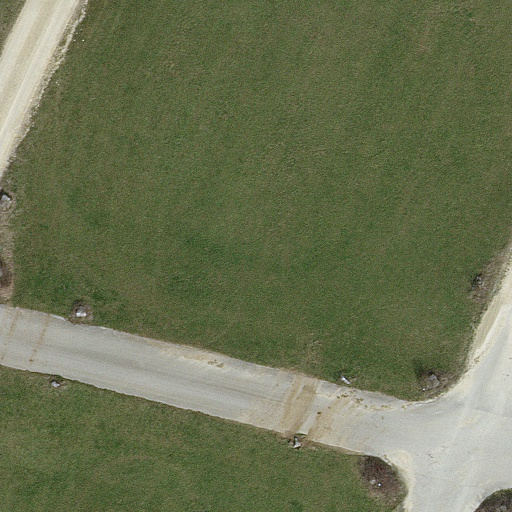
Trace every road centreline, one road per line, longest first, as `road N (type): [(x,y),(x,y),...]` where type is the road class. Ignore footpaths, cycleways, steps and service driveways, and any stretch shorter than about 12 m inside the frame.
road 1 (track): [(0,346),(511,455)]
road 2 (track): [(446,511),(511,338)]
road 3 (track): [(0,118),(50,0)]
